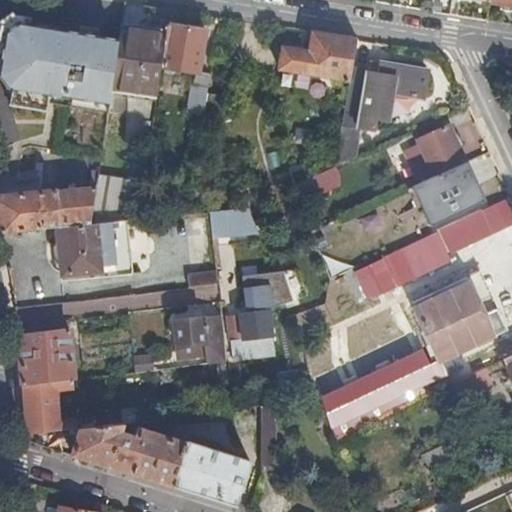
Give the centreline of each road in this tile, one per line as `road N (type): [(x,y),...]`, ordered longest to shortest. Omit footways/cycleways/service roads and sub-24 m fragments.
road 1 (residential): [(454,36),(241,0)]
road 2 (residential): [(204,511),(0,453)]
road 3 (unknown): [(0,329),(171,311)]
road 4 (residential): [(511,157),(454,36)]
